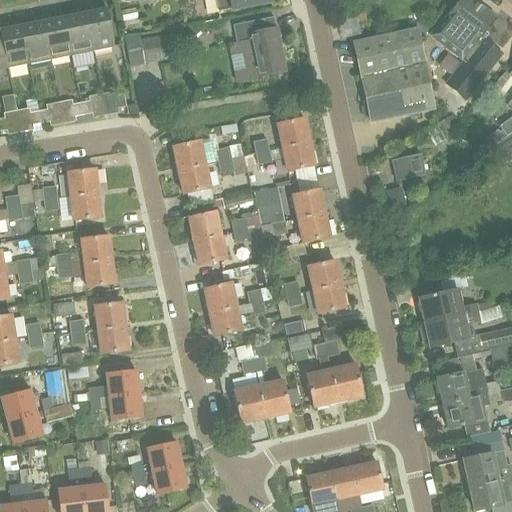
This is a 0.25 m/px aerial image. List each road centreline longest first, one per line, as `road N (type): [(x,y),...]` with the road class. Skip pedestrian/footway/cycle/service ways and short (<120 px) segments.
road 1 (residential): [(0,153),(122,132),(140,139),(210,447),(236,483)]
road 2 (residential): [(404,425),(311,0)]
road 3 (residential): [(236,483),(270,456),(404,425)]
